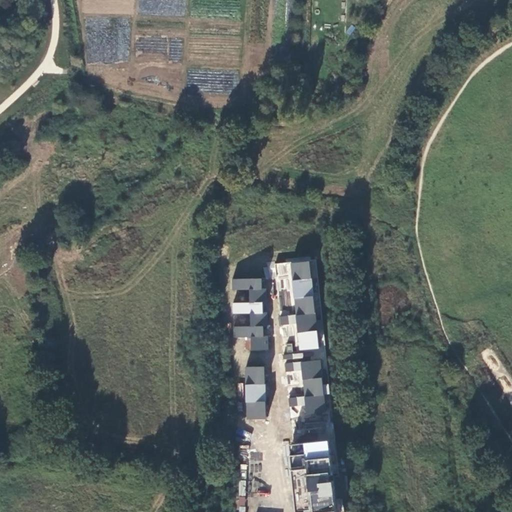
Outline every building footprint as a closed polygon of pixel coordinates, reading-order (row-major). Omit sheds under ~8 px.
[(309,261),(290,264),(292,281),(311,278),(309,261)] [(251,337),(251,351),(268,350),(268,336),(263,336),(263,326),(261,278),(249,279),(232,279),(232,291),(249,290),(249,302),(232,303),(232,314),(250,313),(250,326),(233,326),(234,337),(251,337)] [(311,278),(292,281),(294,299),(313,296),(311,278)] [(313,296),(294,299),(296,316),(315,313),(313,296)] [(315,313),(296,316),(298,333),(316,330),(315,313)] [(316,330),(298,333),(300,350),(318,348),(316,330)] [(320,360),(301,362),(303,379),(322,377),(320,360)] [(245,367),(246,384),(264,384),(264,367),(245,367)] [(322,377),(303,379),(305,397),(323,395),(322,377)] [(246,384),(246,402),(265,402),(264,384),(246,384)] [(323,395),(305,397),(306,414),(325,412),(323,395)] [(246,402),(246,419),(265,419),(265,402),(246,402)] [(334,511),(328,441),(288,445),(296,511),(334,511)]
